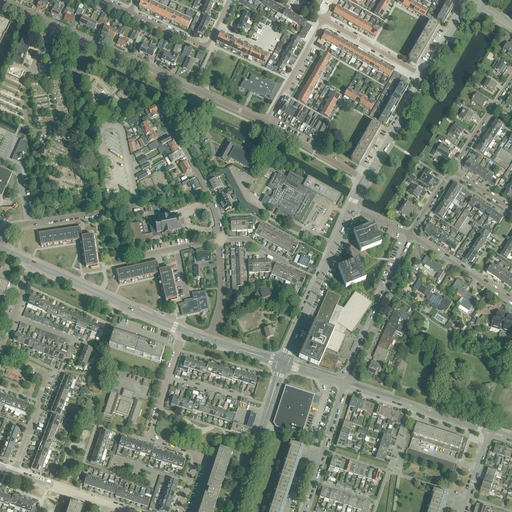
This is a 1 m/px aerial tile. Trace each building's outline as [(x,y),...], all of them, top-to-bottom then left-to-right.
[(42,0),(40,0),(37,8),(45,11),(49,3),(42,0)] [(191,22),(167,11),(146,1),(147,0),(146,0),(141,0),(138,8),(187,30),(191,22)] [(319,9),(324,0),(313,0),(311,5),(312,5),(313,6),(319,9)] [(408,9),(411,2),(407,0),(405,0),(402,6),(408,9)] [(271,10),(275,4),(269,1),(266,7),(271,10)] [(210,11),(213,5),(206,2),(204,8),(210,11)] [(413,12),(417,5),(411,2),(408,9),(413,12)] [(450,13),(453,7),(450,5),(447,4),(446,3),(443,9),(450,13)] [(64,13),(65,10),(66,9),(63,8),(63,7),(60,5),(60,6),(55,4),(51,14),(58,18),(61,12),(64,13)] [(276,13),(280,7),(275,4),(271,10),(276,13)] [(384,13),(387,7),(380,4),(377,9),(384,13)] [(418,15),(422,8),(417,5),(413,12),(418,15)] [(282,16),(285,10),(280,7),(276,13),(282,16)] [(338,17),(342,10),(337,7),(333,14),(338,17)] [(208,16),(210,11),(204,8),(201,13),(208,16)] [(424,18),(427,11),(422,8),(418,15),(424,18)] [(381,18),(384,13),(377,9),(374,14),(381,18)] [(447,18),(450,13),(443,9),(440,14),(447,18)] [(72,23),(75,16),(68,12),(68,11),(65,10),(64,13),(63,16),(65,17),(64,20),(72,23)] [(90,21),(82,18),(85,12),(81,10),(78,16),(82,18),(79,24),(87,27),(90,21)] [(287,19),(290,13),(285,10),(282,16),(287,19)] [(343,20),(347,13),(342,10),(338,17),(343,20)] [(94,31),(97,25),(101,27),(105,17),(106,14),(102,13),(97,24),(90,21),(87,27),(94,31)] [(248,21),(250,15),(244,13),(241,18),(248,21)] [(291,24),(296,16),(290,13),(287,19),(286,21),(291,24)] [(349,23),(353,16),(347,13),(343,20),(349,23)] [(443,24),(447,18),(440,14),(436,20),(443,24)] [(298,25),(301,19),(296,16),(291,24),(292,22),(298,25)] [(354,26),(358,19),(353,16),(349,23),(354,26)] [(107,37),(110,30),(104,27),(107,22),(106,21),(107,19),(105,17),(101,27),(104,28),(101,34),(107,37)] [(208,25),(210,20),(204,17),(202,22),(208,25)] [(245,26),(248,21),(241,18),(239,24),(248,28),(248,27),(245,26)] [(304,40),(312,27),(308,25),(306,23),(306,22),(301,19),(298,25),(303,28),(298,36),(302,38),(304,40)] [(359,29),(363,22),(358,19),(354,26),(359,29)] [(416,65),(438,26),(432,23),(432,22),(431,22),(430,21),(408,60),(409,60),(409,61),(410,61),(416,65)] [(205,31),(208,26),(208,25),(202,22),(199,28),(205,31)] [(364,32),(368,25),(363,22),(359,29),(364,32)] [(247,30),(248,28),(239,24),(236,29),(243,32),(244,29),(247,30)] [(369,35),(373,28),(368,25),(364,32),(369,35)] [(122,34),(125,29),(123,28),(123,29),(119,27),(117,32),(110,30),(107,37),(113,40),(116,34),(119,36),(120,34),(122,34)] [(203,36),(205,31),(199,28),(197,34),(203,36)] [(375,38),(379,31),(373,28),(369,35),(375,38)] [(136,40),(139,33),(137,32),(133,31),(129,39),(133,41),(134,39),(136,40)] [(326,42),(330,35),(325,32),(321,39),(326,42)] [(268,57),(224,37),(225,35),(220,33),(219,34),(220,34),(216,43),(264,65),(268,57)] [(331,45),(335,38),(330,35),(326,42),(331,45)] [(297,45),(300,40),(294,37),(291,42),(297,45)] [(26,54),(32,42),(27,40),(23,38),(15,53),(11,62),(22,66),(27,55),(26,54)] [(149,47),(143,44),(145,40),(142,38),(139,45),(142,46),(139,52),(145,55),(149,47)] [(337,48),(341,41),(335,38),(331,45),(337,48)] [(125,48),(128,43),(128,42),(129,40),(125,39),(124,41),(120,39),(117,45),(125,48)] [(342,51),(346,44),(341,41),(337,48),(342,51)] [(294,50),(297,45),(291,42),(288,47),(294,50)] [(347,54),(351,47),(346,44),(342,51),(347,54)] [(152,58),(156,50),(155,50),(156,48),(150,45),(149,47),(145,55),(152,58)] [(294,50),(288,47),(285,52),(291,56),(294,50)] [(352,57),(356,50),(351,47),(347,54),(352,57)] [(170,57),(161,53),(163,49),(160,48),(157,54),(163,56),(161,60),(167,63),(170,57)] [(358,60),(362,53),(356,50),(352,57),(358,60)] [(194,63),(187,60),(189,55),(191,56),(192,54),(187,51),(185,56),(181,64),(184,66),(183,69),(190,72),(194,63)] [(288,61),(291,56),(285,52),(282,58),(288,61)] [(363,63),(367,56),(362,53),(358,60),(363,63)] [(184,58),(179,56),(175,54),(173,58),(170,57),(167,63),(174,66),(175,62),(178,63),(178,64),(181,65),(181,64),(184,58)] [(331,57),(324,54),(321,59),(328,63),(331,57)] [(368,66),(372,59),(367,56),(363,63),(368,66)] [(285,66),(288,61),(282,58),(280,63),(277,61),(277,62),(285,66)] [(325,68),(328,63),(321,59),(318,64),(325,68)] [(373,69),(377,62),(372,59),(368,66),(373,69)] [(282,71),(284,68),(285,66),(277,62),(276,64),(274,67),(276,68),(280,70),(277,73),(280,75),(282,71)] [(379,72),(383,65),(377,62),(373,69),(379,72)] [(504,75),(508,68),(499,63),(495,70),(498,73),(499,72),(504,75)] [(322,73),(325,68),(318,64),(315,69),(322,73)] [(384,75),(388,68),(383,65),(379,72),(384,75)] [(389,78),(393,71),(388,68),(384,75),(389,78)] [(319,78),(322,73),(315,69),(312,75),(319,78)] [(316,84),(319,78),(312,75),(309,80),(316,84)] [(272,93),(276,84),(265,79),(264,81),(255,76),(252,83),(244,80),(241,86),(254,91),(253,93),(264,98),(268,91),(272,93)] [(313,89),(316,84),(309,80),(306,85),(313,89)] [(493,92),(497,85),(488,80),(484,87),(493,92)] [(405,92),(408,86),(405,85),(402,83),(401,83),(397,88),(405,92)] [(310,94),(313,89),(306,85),(303,90),(310,94)] [(401,98),(404,93),(405,92),(397,88),(394,94),(401,98)] [(349,99),(353,92),(348,89),(344,95),(344,96),(349,99)] [(307,99),(310,94),(303,90),(300,95),(307,99)] [(354,102),(359,93),(358,95),(353,92),(349,99),(354,102)] [(336,102),(339,97),(332,93),(329,98),(336,102)] [(360,105),(365,96),(362,94),(362,95),(359,93),(354,102),(360,105)] [(482,108),(487,100),(477,93),(472,101),(482,108)] [(398,103),(401,98),(394,94),(391,99),(398,103)] [(304,105),(307,99),(300,95),(297,101),(304,105)] [(365,108),(369,101),(364,98),(365,96),(360,105),(365,108)] [(333,107),(336,102),(329,98),(326,104),(333,107)] [(395,109),(398,103),(391,99),(388,105),(395,109)] [(370,111),(374,104),(369,101),(365,108),(370,111)] [(283,114),(288,106),(283,103),(279,111),(282,113),(279,117),(281,118),(284,114),(283,114)] [(330,112),(333,107),(326,104),(323,109),(330,112)] [(392,115),(395,110),(395,109),(388,105),(385,111),(392,115)] [(155,113),(157,112),(154,106),(147,110),(152,118),(157,116),(155,113)] [(288,116),(292,109),(288,106),(283,114),(284,114),(286,115),(284,119),(286,121),(288,117),(288,116)] [(293,119),(297,112),(292,109),(288,116),(288,117),(291,118),(289,122),(291,123),(293,119)] [(327,118),(330,112),(323,109),(320,114),(327,118)] [(469,123),(474,115),(465,109),(460,117),(463,119),(463,120),(464,121),(465,120),(469,123)] [(389,120),(391,116),(392,115),(385,111),(381,116),(389,120)] [(298,122),(302,114),(297,112),(293,119),(296,121),(293,125),(295,126),(298,122)] [(302,124),(306,117),(302,114),(298,122),(300,123),(298,128),(300,129),(302,125),(302,124)] [(134,116),(127,120),(130,126),(137,122),(134,116)] [(385,126),(388,121),(389,120),(381,116),(378,122),(385,126)] [(307,127),(311,120),(306,117),(302,124),(302,125),(305,126),(303,130),(305,131),(307,127)] [(312,130),(316,122),(311,120),(307,127),(310,129),(307,133),(310,134),(312,130)] [(504,126),(496,120),(495,120),(493,123),(493,124),(492,125),(500,131),(504,126)] [(140,126),(135,129),(137,132),(139,131),(150,125),(148,122),(140,126)] [(316,133),(321,125),(316,122),(312,130),(314,131),(312,136),(314,137),(315,135),(317,133),(316,133)] [(359,165),(381,126),(375,123),(374,122),(372,122),(368,130),(365,135),(350,160),(351,161),(352,162),(353,162),(359,165)] [(139,131),(137,132),(138,136),(141,134),(151,129),(150,125),(139,131)] [(319,139),(326,128),(321,125),(316,133),(317,133),(315,135),(318,136),(317,138),(319,139)] [(500,131),(492,125),(491,127),(490,127),(488,130),(497,136),(500,131)] [(463,132),(454,126),(449,133),(458,139),(463,132)] [(142,137),(140,138),(141,139),(153,132),(151,129),(141,134),(142,137)] [(497,136),(488,130),(486,133),(487,134),(486,135),(494,141),(497,136)] [(141,139),(142,143),(147,140),(155,136),(153,132),(141,139)] [(494,141),(486,135),(484,137),(482,140),(490,146),(494,141)] [(147,140),(142,143),(144,146),(157,140),(155,136),(147,140)] [(169,136),(159,142),(162,147),(166,144),(171,141),(169,136)] [(28,162),(24,141),(24,140),(21,140),(12,160),(20,164),(25,163),(28,162)] [(166,144),(162,147),(164,150),(165,150),(165,152),(170,149),(176,146),(175,145),(173,140),(172,141),(171,141),(166,144)] [(253,159),(243,154),(241,153),(243,149),(230,142),(229,141),(227,140),(224,146),(225,147),(221,154),(220,153),(220,154),(223,156),(221,159),(228,163),(230,160),(248,170),(253,160),(254,159),(253,159)] [(490,146),(482,140),(479,143),(480,144),(479,146),(487,151),(490,146)] [(203,158),(194,143),(192,144),(194,147),(190,149),(195,158),(197,157),(199,160),(203,158)] [(448,160),(454,150),(448,147),(447,148),(442,144),(437,152),(437,153),(437,152),(443,156),(442,156),(448,159),(447,159),(448,160)] [(170,149),(165,152),(169,157),(179,152),(176,146),(170,149)] [(487,151),(479,146),(478,147),(477,147),(475,150),(484,156),(487,151)] [(169,157),(165,159),(168,166),(172,164),(182,158),(180,154),(179,152),(169,157)] [(148,161),(145,156),(137,160),(140,165),(148,161)] [(180,159),(175,162),(177,165),(178,164),(184,175),(186,174),(186,175),(189,173),(188,172),(190,171),(185,163),(183,165),(182,162),(180,159)] [(469,171),(474,164),(469,160),(465,167),(466,168),(466,169),(469,171)] [(475,174),(479,167),(474,164),(469,171),(473,173),(475,174)] [(479,178),(484,170),(479,167),(475,174),(476,175),(479,178)] [(0,209),(0,210),(14,175),(0,168),(0,209)] [(228,169),(223,171),(242,206),(262,218),(265,213),(246,203),(228,169)] [(431,188),(436,181),(430,177),(431,176),(430,176),(432,173),(426,169),(424,173),(424,174),(420,181),(419,180),(431,188)] [(485,180),(489,174),(484,170),(479,178),(483,180),(483,179),(485,180)] [(148,176),(145,171),(137,175),(140,181),(148,176)] [(310,199),(316,194),(334,205),(339,195),(308,178),(307,182),(290,172),(287,178),(279,174),(278,175),(275,174),(268,186),(271,187),(276,190),(275,191),(271,199),(265,196),(261,203),(268,207),(269,205),(274,207),(274,206),(279,209),(278,209),(301,222),(313,201),(310,199)] [(490,184),(494,177),(489,174),(485,180),(487,181),(486,182),(490,184)] [(219,187),(215,179),(218,178),(217,175),(211,178),(212,180),(209,182),(213,190),(219,187)] [(495,187),(499,180),(494,177),(490,184),(493,186),(495,187)] [(189,183),(187,184),(190,188),(192,187),(194,192),(200,189),(194,179),(189,182),(189,183)] [(473,196),(462,189),(454,184),(453,183),(451,187),(452,187),(451,189),(459,194),(469,201),(473,196)] [(427,193),(422,190),(421,190),(413,185),(408,192),(417,198),(420,194),(425,196),(427,193)] [(456,199),(459,194),(451,189),(450,190),(449,190),(447,193),(456,199)] [(456,199),(447,193),(445,197),(446,197),(445,199),(452,204),(456,199)] [(231,208),(225,196),(218,199),(222,208),(223,208),(225,210),(231,208)] [(474,208),(479,201),(475,199),(475,200),(473,198),(468,205),(474,208)] [(452,204),(445,199),(443,201),(443,200),(440,203),(449,209),(452,204)] [(481,204),(482,203),(479,201),(474,208),(479,212),(483,205),(481,204)] [(417,209),(406,202),(403,206),(402,206),(401,207),(401,208),(402,208),(399,212),(410,219),(412,215),(414,212),(417,209)] [(449,209),(440,203),(438,207),(439,207),(438,209),(446,214),(449,209)] [(484,215),(489,208),(485,205),(485,206),(483,205),(479,212),(484,215)] [(493,212),(491,210),(492,210),(489,208),(484,215),(489,218),(493,212)] [(446,214),(438,209),(437,211),(436,210),(434,213),(435,214),(442,219),(446,214)] [(494,222),(499,214),(495,212),(495,213),(493,212),(489,218),(494,222)] [(501,217),(502,216),(499,214),(494,222),(499,225),(503,218),(501,217)] [(142,223),(129,225),(133,244),(152,240),(152,238),(173,233),(173,232),(181,230),(180,227),(181,227),(181,225),(182,225),(181,220),(180,221),(180,220),(179,220),(178,216),(170,218),(169,217),(149,221),(150,224),(149,224),(151,234),(144,235),(142,223)] [(254,225),(256,219),(252,220),(252,218),(246,218),(247,231),(252,230),(252,225),(254,225)] [(259,237),(265,226),(260,223),(254,234),(259,237)] [(430,224),(424,232),(425,232),(424,233),(428,235),(428,234),(430,235),(435,227),(430,224)] [(381,245),(373,225),(353,233),(361,253),(381,245)] [(264,239),(270,229),(265,226),(259,237),(264,239)] [(434,239),(440,231),(435,227),(430,235),(432,237),(431,237),(434,239)] [(80,228),(38,234),(39,241),(40,241),(40,243),(40,244),(40,246),(82,240),(86,268),(90,267),(98,266),(93,238),(93,236),(82,237),(80,228)] [(274,231),(270,229),(264,239),(268,242),(274,231)] [(487,240),(491,235),(484,230),(481,235),(487,240)] [(273,245),(279,234),(274,231),(268,242),(273,245)] [(440,242),(445,234),(440,231),(434,239),(438,242),(438,241),(440,242)] [(278,247),(284,236),(279,234),(273,245),(278,247)] [(444,246),(450,237),(445,234),(440,242),(442,243),(441,244),(444,246)] [(484,244),(487,240),(481,235),(478,240),(484,244)] [(282,250),(288,239),(284,236),(278,247),(282,250)] [(450,249),(455,241),(450,237),(444,246),(448,248),(448,247),(450,249)] [(287,253),(293,242),(288,239),(282,250),(287,253)] [(481,249),(484,244),(478,240),(474,245),(481,249)] [(454,252),(460,244),(455,241),(450,249),(452,250),(451,250),(454,252)] [(292,255),(298,244),(293,242),(287,253),(292,255)] [(478,254),(481,249),(474,245),(471,250),(478,254)] [(511,254),(511,252),(511,249),(507,246),(503,250),(510,255),(511,255),(511,254)] [(475,259),(478,254),(471,250),(468,255),(475,259)] [(507,260),(510,255),(503,250),(500,255),(507,260)] [(197,257),(194,257),(194,262),(194,265),(201,265),(201,262),(210,262),(210,254),(197,255),(197,257)] [(301,254),(296,264),(307,268),(309,263),(311,264),(312,264),(313,263),(313,262),(312,261),(310,260),(309,260),(310,258),(301,254)] [(472,264),(475,259),(468,255),(465,259),(472,264)] [(426,257),(422,263),(439,274),(436,279),(438,281),(444,272),(441,270),(443,268),(426,257)] [(271,273),(275,264),(270,262),(270,260),(264,260),(265,273),(270,273),(271,273)] [(365,280),(358,263),(357,260),(338,268),(345,288),(365,280)] [(157,262),(115,271),(116,276),(117,275),(118,278),(118,280),(119,283),(159,274),(166,301),(170,300),(177,299),(171,271),(170,269),(159,271),(157,262)] [(276,277),(280,266),(275,263),(275,264),(271,273),(270,275),(276,277)] [(492,276),(497,268),(492,265),(492,266),(489,264),(486,269),(488,271),(487,273),(487,274),(490,276),(490,275),(492,276)] [(280,279),(285,268),(280,266),(276,277),(280,279)] [(285,281),(290,270),(285,268),(280,279),(285,281)] [(497,280),(502,271),(497,268),(492,276),(494,277),(493,278),(497,280)] [(290,283),(295,272),(290,270),(285,281),(290,283)] [(502,283),(507,275),(502,271),(497,280),(500,282),(502,283)] [(295,286),(300,274),(295,272),(290,283),(295,286)] [(300,288),(305,276),(300,274),(295,286),(300,288)] [(507,287),(511,278),(511,277),(507,275),(502,283),(504,284),(503,285),(507,287)] [(419,280),(413,288),(422,294),(423,292),(428,295),(427,297),(425,300),(428,301),(432,295),(430,293),(432,289),(419,280)] [(457,280),(453,287),(458,291),(457,293),(462,297),(458,302),(461,304),(468,293),(466,291),(468,288),(457,280)] [(244,287),(244,282),(231,282),(232,291),(238,290),(238,287),(244,287)] [(9,288),(0,284),(0,299),(4,301),(9,288)] [(278,298),(275,292),(270,294),(269,290),(267,290),(265,287),(259,289),(261,294),(260,294),(262,300),(270,297),(271,301),(278,298)] [(314,324),(298,359),(303,361),(307,362),(310,363),(309,365),(334,373),(335,368),(339,357),(337,356),(325,352),(326,349),(337,354),(338,354),(345,336),(343,334),(346,330),(347,331),(349,332),(351,334),(353,331),(356,327),(358,323),(371,305),(372,303),(355,291),(343,309),(336,306),(341,297),(328,291),(316,317),(314,324)] [(184,305),(180,306),(180,308),(185,307),(187,316),(209,311),(208,308),(205,292),(198,293),(197,293),(197,292),(192,293),(191,293),(193,301),(188,302),(184,303),(184,305)] [(461,304),(460,306),(462,307),(469,312),(477,299),(471,295),(468,293),(461,304)] [(428,301),(427,303),(430,305),(431,305),(432,306),(434,305),(435,304),(438,306),(438,308),(438,309),(438,310),(439,311),(440,312),(441,312),(443,312),(444,311),(444,310),(446,312),(453,302),(444,297),(443,299),(436,295),(435,296),(432,295),(428,301)] [(398,322),(400,318),(407,322),(409,316),(394,310),(389,322),(398,325),(399,322),(398,322)] [(500,333),(507,314),(499,311),(498,311),(497,314),(495,314),(494,319),(488,318),(488,317),(486,324),(492,325),(490,330),(496,332),(496,331),(500,333)] [(511,315),(507,314),(507,313),(507,314),(500,333),(505,334),(505,335),(510,337),(511,332),(511,331),(511,315)] [(84,321),(80,320),(81,318),(79,318),(75,330),(77,331),(77,329),(80,330),(80,329),(81,329),(84,321)] [(392,334),(393,330),(403,334),(405,329),(398,325),(389,322),(388,321),(383,334),(392,338),(393,335),(392,334)] [(96,335),(99,327),(95,325),(96,324),(94,323),(93,325),(94,325),(91,333),(90,335),(93,336),(93,334),(96,335)] [(273,337),(271,331),(275,329),(274,327),(270,328),(263,330),(267,339),(273,337)] [(164,351),(113,334),(109,347),(160,363),(161,360),(164,361),(165,359),(165,357),(162,356),(164,351)] [(392,338),(383,334),(377,347),(387,352),(390,345),(392,345),(394,341),(391,340),(392,338)] [(23,346),(26,338),(21,336),(18,344),(19,344),(22,345),(22,347),(23,347),(24,346),(23,346)] [(38,353),(41,345),(36,343),(37,342),(36,342),(33,351),(36,352),(36,354),(38,354),(38,353)] [(93,352),(94,350),(92,350),(91,350),(84,347),(82,352),(90,355),(92,352),(93,352)] [(384,363),(388,352),(387,352),(377,347),(373,358),(384,363)] [(52,360),(56,351),(51,349),(47,358),(48,358),(50,358),(51,359),(52,360)] [(58,360),(61,352),(56,351),(52,360),(53,359),(55,360),(56,361),(57,362),(58,360)] [(64,358),(66,354),(61,352),(58,360),(61,362),(60,363),(62,364),(63,362),(63,361),(64,358)] [(70,360),(72,354),(67,352),(66,354),(64,358),(70,360)] [(91,357),(91,356),(92,355),(90,355),(82,352),(80,357),(88,360),(90,357),(91,357)] [(188,369),(191,359),(190,359),(189,360),(186,359),(183,368),(188,369)] [(193,371),(197,361),(195,360),(195,362),(191,361),(191,359),(188,369),(193,371)] [(199,373),(202,362),(201,362),(200,364),(196,362),(197,361),(193,371),(199,373)] [(379,373),(382,366),(371,361),(370,365),(371,366),(368,372),(375,375),(376,372),(379,373)] [(87,367),(87,366),(88,365),(86,365),(78,362),(76,367),(84,370),(86,366),(87,367)] [(204,374),(207,364),(206,364),(205,364),(204,365),(202,364),(202,363),(202,362),(199,373),(204,374)] [(210,375),(213,364),(212,364),(211,366),(207,364),(204,374),(205,373),(210,375)] [(215,376),(219,366),(216,365),(216,366),(215,367),(213,366),(213,364),(210,375),(212,376),(212,375),(215,376)] [(221,378),(224,368),(223,367),(222,369),(218,368),(219,366),(215,376),(221,378)] [(226,380),(229,369),(228,369),(227,371),(224,370),(224,368),(221,378),(226,380)] [(231,381),(235,371),(233,371),(233,372),(229,371),(229,370),(229,369),(226,380),(231,381)] [(237,381),(240,371),(239,371),(238,372),(235,371),(231,381),(232,380),(237,381)] [(242,383),(246,373),(241,371),(240,371),(237,381),(242,383)] [(248,385),(251,375),(246,373),(242,383),(248,385)] [(72,385),(73,380),(75,380),(76,377),(71,375),(69,378),(64,376),(63,380),(62,381),(72,385)] [(254,387),(257,377),(254,376),(253,376),(253,377),(251,376),(251,375),(248,385),(254,387)] [(148,388),(150,382),(144,380),(142,386),(148,388)] [(273,423),(276,426),(301,434),(312,403),(314,395),(309,393),(308,394),(304,392),(303,394),(288,389),(289,386),(286,385),(273,423)] [(67,398),(68,394),(59,390),(59,391),(58,393),(57,394),(67,398)] [(136,425),(143,402),(135,400),(135,401),(132,400),(134,393),(124,390),(121,397),(118,396),(119,394),(111,392),(105,410),(104,414),(111,417),(113,413),(124,416),(123,419),(125,420),(126,417),(129,418),(128,422),(136,425)] [(65,403),(67,398),(57,394),(57,395),(56,398),(56,399),(65,403)] [(10,408),(13,399),(13,397),(12,397),(11,399),(8,397),(5,406),(10,408)] [(176,409),(179,398),(173,397),(170,407),(173,408),(174,406),(176,407),(175,408),(176,409)] [(181,410),(184,400),(179,398),(176,409),(177,409),(178,407),(181,409),(181,410)] [(355,410),(358,400),(351,398),(349,407),(352,408),(351,411),(354,412),(355,410)] [(15,410),(19,400),(18,399),(17,399),(16,400),(13,399),(10,408),(15,410)] [(63,407),(65,403),(56,399),(54,402),(54,404),(63,407)] [(192,414),(192,412),(196,399),(196,401),(193,400),(193,403),(190,402),(186,412),(192,414)] [(198,414),(202,401),(196,399),(192,412),(195,413),(198,414)] [(238,407),(240,402),(236,401),(236,400),(232,399),(231,401),(229,406),(228,408),(229,408),(229,407),(231,408),(232,406),(233,406),(238,407)] [(20,412),(24,403),(23,403),(24,401),(22,401),(21,401),(21,402),(19,402),(20,400),(19,400),(15,410),(20,412)] [(190,402),(184,400),(181,410),(183,411),(183,409),(187,410),(186,412),(190,402)] [(361,411),(364,402),(358,400),(355,410),(357,411),(357,409),(361,411)] [(203,416),(206,405),(201,404),(202,401),(198,414),(199,414),(200,413),(203,414),(203,416)] [(366,416),(370,404),(364,402),(361,411),(364,412),(364,413),(364,416),(366,416)] [(26,414),(29,405),(28,405),(29,403),(27,403),(26,404),(24,403),(20,412),(26,414)] [(373,414),(376,406),(370,404),(366,416),(367,417),(368,415),(369,415),(369,413),(373,414)] [(208,417),(211,407),(206,405),(203,416),(204,416),(205,415),(209,416),(208,417)] [(378,418),(381,408),(376,406),(373,414),(376,415),(376,417),(378,418)] [(214,419),(217,409),(211,407),(208,417),(211,418),(211,417),(214,418),(213,419),(214,419)] [(60,416),(61,411),(52,408),(52,409),(51,411),(50,413),(60,416)] [(385,418),(387,410),(381,408),(378,418),(380,419),(381,417),(385,418)] [(219,421),(222,411),(222,410),(221,409),(220,410),(217,409),(214,419),(215,420),(216,418),(219,419),(219,421)] [(389,425),(393,412),(387,410),(385,418),(388,419),(387,421),(388,421),(387,424),(389,425)] [(224,423),(228,413),(222,411),(219,421),(220,421),(221,420),(225,421),(224,423)] [(247,424),(247,426),(253,428),(254,426),(258,414),(252,412),(247,424)] [(397,422),(399,414),(393,412),(389,425),(389,427),(390,426),(391,426),(392,425),(391,425),(393,421),(397,422)] [(233,423),(236,414),(233,413),(233,414),(228,413),(224,423),(227,424),(228,422),(230,423),(230,422),(233,423)] [(59,424),(61,419),(51,416),(50,419),(49,420),(59,424)] [(57,429),(59,424),(49,420),(49,421),(48,423),(48,425),(57,429)] [(352,425),(344,422),(342,428),(352,431),(352,429),(351,428),(352,425)] [(248,437),(250,429),(233,423),(230,431),(248,437)] [(55,433),(57,429),(48,425),(47,426),(46,428),(46,429),(55,433)] [(461,446),(463,439),(417,425),(412,439),(458,454),(459,450),(464,452),(465,447),(461,446)] [(18,433),(20,430),(11,427),(9,432),(18,435),(20,436),(20,434),(18,433)] [(352,431),(342,428),(340,434),(348,437),(349,433),(351,434),(352,431)] [(111,435),(112,432),(103,429),(102,431),(101,431),(101,432),(99,431),(99,433),(99,434),(100,434),(99,436),(108,439),(110,434),(111,435)] [(17,438),(18,435),(9,432),(7,437),(16,440),(17,441),(18,439),(18,438),(17,438)] [(52,442),(54,437),(44,434),(43,437),(43,438),(52,442)] [(348,437),(340,434),(338,440),(348,443),(349,441),(347,440),(348,437)] [(390,444),(392,438),(383,435),(382,439),(380,438),(380,440),(390,444)] [(106,445),(108,439),(99,436),(99,437),(97,436),(97,438),(97,439),(98,439),(97,442),(106,445)] [(15,443),(16,440),(7,437),(5,442),(14,446),(15,446),(16,445),(16,444),(15,443)] [(124,448),(127,439),(126,439),(127,437),(125,437),(124,437),(124,438),(121,437),(119,446),(124,448)] [(50,447),(52,442),(43,438),(42,439),(41,442),(41,443),(50,447)] [(129,450),(132,441),(132,439),(131,439),(129,439),(129,440),(127,439),(124,448),(129,450)] [(135,452),(138,443),(137,443),(137,441),(136,440),(135,441),(134,442),(132,441),(129,450),(135,452)] [(348,443),(338,440),(336,446),(344,449),(346,445),(347,446),(348,443)] [(388,450),(390,444),(380,440),(378,440),(377,442),(380,444),(379,447),(388,450)] [(12,449),(14,446),(5,442),(3,448),(12,451),(14,451),(14,450),(12,449)] [(105,450),(106,445),(97,442),(95,442),(95,443),(95,444),(96,445),(96,447),(105,450)] [(140,453),(143,445),(142,444),(143,443),(141,442),(140,443),(138,443),(135,452),(140,453)] [(49,451),(50,447),(41,443),(41,444),(40,446),(39,447),(49,451)] [(279,511),(301,446),(290,443),(289,447),(290,447),(269,511),(279,511)] [(146,455),(148,446),(148,444),(147,444),(146,444),(145,445),(143,445),(140,453),(146,455)] [(499,457),(502,447),(496,445),(493,454),(497,455),(496,456),(499,457)] [(151,457),(153,450),(154,448),(153,448),(154,446),(152,446),(151,446),(150,447),(148,446),(146,455),(151,457)] [(47,456),(49,451),(39,447),(39,448),(38,451),(37,452),(47,456)] [(103,455),(105,450),(96,447),(95,447),(94,447),(93,449),(94,450),(95,450),(94,452),(103,455)] [(386,456),(388,450),(379,447),(378,451),(377,450),(373,449),(372,451),(386,456)] [(506,458),(508,449),(502,447),(499,457),(501,458),(502,456),(506,458)] [(11,454),(12,451),(3,448),(1,453),(10,456),(11,457),(12,455),(12,454),(11,454)] [(156,460),(159,452),(158,451),(159,450),(157,449),(156,450),(156,451),(153,450),(151,457),(150,459),(156,460)] [(212,511),(232,453),(221,449),(219,449),(206,490),(204,489),(203,495),(204,495),(199,511),(212,511)] [(161,462),(164,453),(163,453),(164,451),(162,451),(161,451),(161,452),(159,452),(156,460),(161,462)] [(384,462),(386,456),(372,451),(372,454),(377,455),(375,459),(384,462)] [(45,460),(47,456),(37,452),(37,453),(36,455),(36,456),(45,460)] [(101,460),(103,455),(94,452),(94,453),(92,452),(92,454),(93,455),(92,458),(101,460)] [(9,459),(10,456),(1,453),(0,455),(0,459),(8,462),(8,461),(10,462),(10,460),(10,459),(9,459)] [(167,464),(169,455),(168,455),(169,453),(167,453),(166,453),(166,454),(164,453),(161,462),(167,464)] [(44,464),(45,460),(36,456),(35,457),(34,460),(34,461),(44,464)] [(177,467),(180,459),(179,458),(180,457),(178,456),(177,457),(177,458),(174,457),(172,466),(177,467)] [(99,466),(101,460),(92,458),(90,458),(90,460),(91,461),(90,463),(99,466)] [(182,469),(185,460),(184,460),(185,458),(183,458),(183,460),(180,459),(177,467),(182,469)] [(344,472),(347,462),(342,460),(339,470),(344,472)] [(42,469),(44,464),(34,461),(34,462),(33,464),(32,465),(42,469)] [(40,474),(42,469),(32,465),(32,466),(31,469),(31,470),(40,474)] [(363,478),(366,468),(361,467),(358,477),(358,478),(362,479),(363,478)] [(495,475),(497,472),(488,469),(486,475),(496,478),(500,479),(500,477),(497,476),(495,475)] [(377,483),(380,473),(375,471),(372,481),(377,483)] [(89,487),(92,478),(93,475),(90,474),(90,477),(86,476),(84,483),(83,485),(84,485),(83,487),(85,487),(86,487),(86,486),(89,487)] [(496,478),(486,475),(484,481),(493,484),(494,480),(495,481),(496,478)] [(94,489),(97,480),(92,478),(89,487),(89,489),(90,489),(91,488),(94,489)] [(177,485),(178,482),(169,479),(168,485),(176,488),(177,487),(178,488),(179,486),(178,485),(177,485)] [(99,490),(102,481),(97,480),(94,489),(95,489),(94,490),(96,491),(97,491),(97,489),(99,490)] [(105,492),(108,483),(102,481),(99,490),(100,490),(99,492),(101,493),(102,491),(105,492)] [(493,484),(484,481),(482,487),(492,490),(493,488),(492,487),(493,484)] [(110,494),(113,485),(108,483),(105,492),(105,494),(107,494),(107,493),(110,494)] [(115,496),(118,488),(118,487),(113,485),(110,494),(110,496),(112,496),(113,496),(113,495),(115,496)] [(175,491),(176,488),(168,485),(166,490),(175,493),(175,492),(177,493),(177,491),(175,491)] [(492,490),(482,487),(480,493),(489,496),(490,492),(491,493),(492,490)] [(120,499),(123,490),(118,488),(115,496),(115,497),(116,497),(115,499),(117,500),(118,499),(118,498),(120,499)] [(329,501),(332,491),(327,489),(324,499),(329,501)] [(126,501),(129,492),(123,490),(120,499),(121,499),(120,501),(122,502),(123,501),(124,500),(126,501)] [(174,495),(175,493),(166,490),(164,495),(173,498),(175,499),(175,496),(175,495),(174,495)] [(439,511),(445,494),(434,490),(433,494),(435,494),(428,511),(439,511)] [(334,502),(337,493),(332,491),(329,501),(329,502),(334,503),(334,502)] [(131,503),(134,494),(129,492),(126,501),(126,503),(128,503),(129,503),(129,502),(131,503)] [(136,504),(139,495),(134,494),(131,503),(132,503),(131,504),(133,505),(134,504),(134,503),(136,504)] [(343,505),(346,496),(341,494),(338,504),(339,504),(338,507),(342,508),(343,505)] [(15,507),(18,499),(19,497),(14,495),(12,498),(9,505),(15,507)] [(142,506),(145,497),(139,495),(136,504),(137,504),(137,506),(138,507),(139,506),(140,505),(142,506)] [(172,501),(173,498),(164,495),(162,501),(171,504),(171,503),(173,504),(174,502),(173,501),(172,501)] [(9,505),(12,498),(11,498),(12,496),(10,496),(10,497),(7,496),(3,505),(9,507),(9,505)] [(147,508),(150,499),(145,497),(142,506),(142,508),(144,508),(144,507),(147,508)] [(353,508),(356,499),(351,497),(348,507),(348,508),(353,510),(353,508)] [(20,509),(23,501),(23,500),(23,499),(22,498),(21,499),(20,499),(18,499),(15,507),(20,509)] [(80,511),(83,507),(81,507),(75,504),(76,500),(72,499),(67,511),(80,511)] [(25,511),(28,503),(28,502),(29,501),(27,500),(26,502),(23,501),(20,509),(25,511)] [(170,506),(171,504),(162,501),(161,506),(169,509),(170,508),(171,509),(172,506),(170,506)] [(34,511),(36,508),(33,507),(34,505),(33,504),(34,503),(32,502),(32,504),(28,503),(25,511),(26,511),(34,511)] [(364,511),(367,511),(370,503),(365,502),(362,511),(364,511)]
